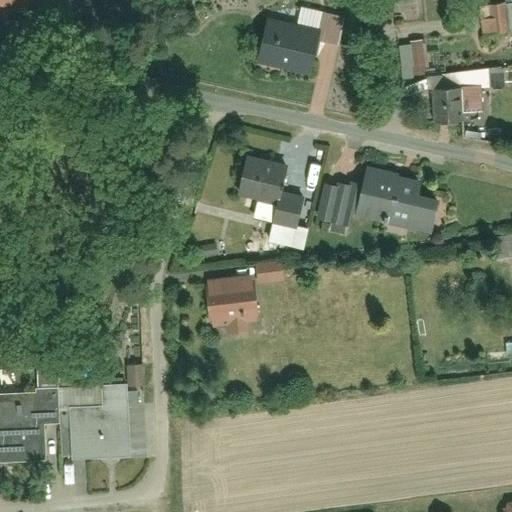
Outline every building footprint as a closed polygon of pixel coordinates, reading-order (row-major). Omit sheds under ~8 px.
[(262,8),(251,50),(303,64),(313,27),(333,32),(341,3),(331,0),(296,0),(292,17),(262,8)] [(511,0),(469,0),(475,33),(511,27),(511,0)] [(432,42),(421,41),(420,64),(432,64),(432,42)] [(464,120),(462,76),(443,77),(443,88),(433,89),(434,122),(464,120)] [(296,216),(306,179),(277,172),(282,153),(246,144),(237,178),(267,186),(262,207),(296,216)] [(425,222),(434,186),(410,180),(413,167),(360,154),(355,176),(315,166),(305,207),(342,216),(345,202),(425,222)] [(200,270),(208,320),(252,314),(246,273),(281,267),(278,248),(248,253),(250,263),(200,270)] [(0,444),(37,443),(36,410),(61,409),(60,390),(58,336),(27,337),(29,375),(0,376),(0,444)] [(63,448),(127,445),(123,371),(94,373),(94,388),(60,390),(61,409),(63,448)] [(511,511),(511,492),(496,495),(497,511),(511,511)] [(447,511),(445,496),(420,500),(421,511),(447,511)]
